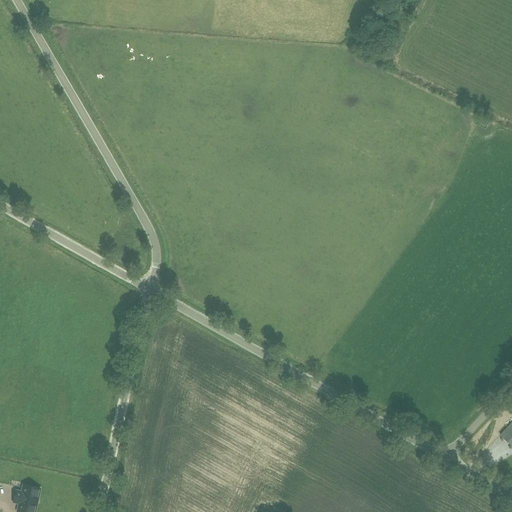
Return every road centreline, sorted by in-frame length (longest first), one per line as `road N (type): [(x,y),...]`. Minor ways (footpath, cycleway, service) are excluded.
road 1 (unclassified): [(446,458),(152,288)]
road 2 (unclassified): [(152,288),(150,231),(16,0)]
road 3 (unclassified): [(101,511),(152,288)]
road 4 (unclassified): [(0,205),(152,288)]
